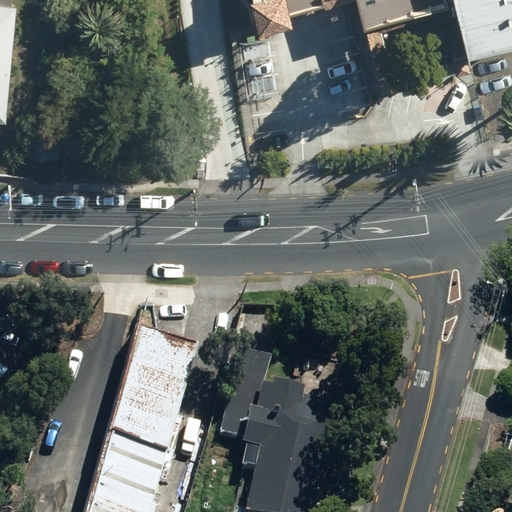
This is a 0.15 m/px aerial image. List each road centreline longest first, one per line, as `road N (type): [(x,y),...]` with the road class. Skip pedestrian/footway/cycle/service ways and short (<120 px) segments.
road 1 (secondary): [(460,227),(312,236),(0,230)]
road 2 (residential): [(395,511),(452,304),(460,227)]
